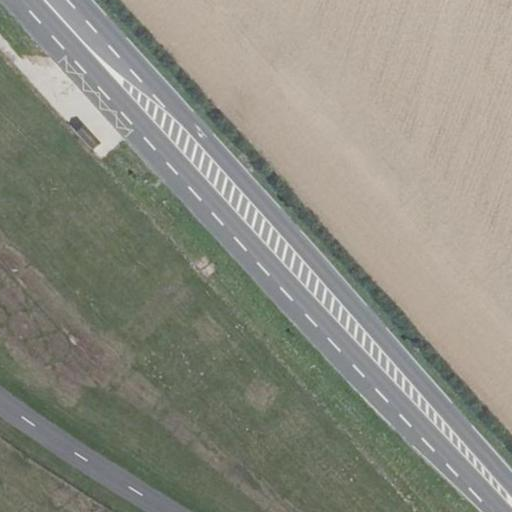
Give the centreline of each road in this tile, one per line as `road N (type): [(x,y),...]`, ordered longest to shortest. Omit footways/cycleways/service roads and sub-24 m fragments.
road 1 (primary): [(24,0),(297,303),(503,511)]
road 2 (primary): [(511,483),(80,0)]
